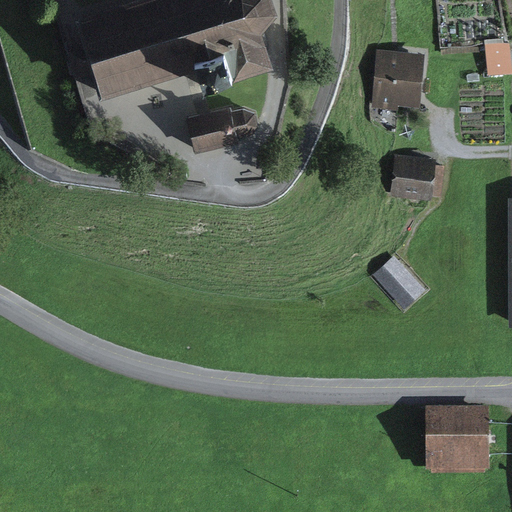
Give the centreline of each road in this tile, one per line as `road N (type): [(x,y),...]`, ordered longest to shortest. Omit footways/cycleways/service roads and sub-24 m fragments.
road 1 (residential): [(0,305),(99,356),(229,389),(511,396)]
road 2 (track): [(340,0),(329,84),(293,169),(268,192),(221,195),(63,174),(30,159),(0,125)]
